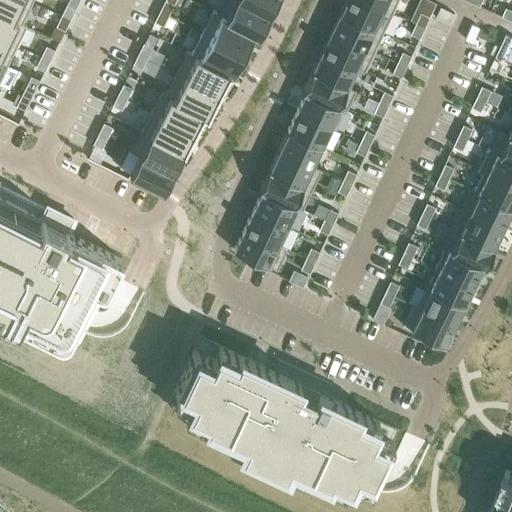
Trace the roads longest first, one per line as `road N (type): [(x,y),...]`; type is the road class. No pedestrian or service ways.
road 1 (residential): [(511,254),(431,383),(214,282),(246,168),(323,0)]
road 2 (residential): [(0,158),(148,234),(253,77),(290,0)]
